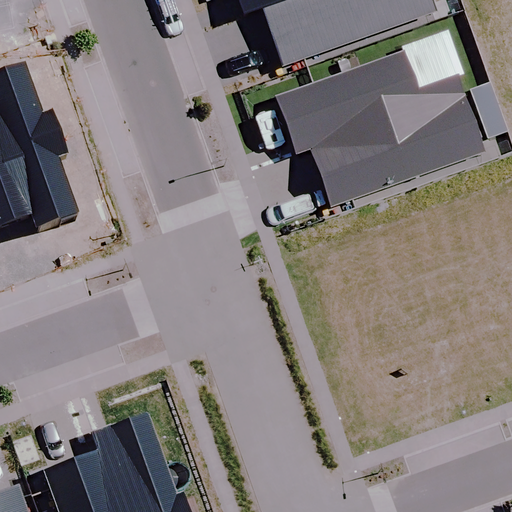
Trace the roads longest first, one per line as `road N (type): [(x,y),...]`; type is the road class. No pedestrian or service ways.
road 1 (residential): [(219,281),(116,0)]
road 2 (residential): [(298,511),(219,281)]
road 3 (residential): [(0,357),(219,281)]
